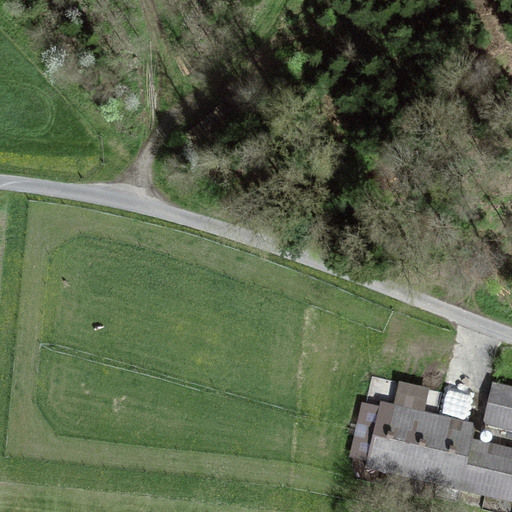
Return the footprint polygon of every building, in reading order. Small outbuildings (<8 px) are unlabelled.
[(511,447),(472,440),(476,424),(424,412),(429,387),(402,381),(396,404),(380,401),(366,464),(462,486),(511,496),(511,447)] [(511,386),(495,383),(487,420),(511,425),(511,386)] [(452,388),(449,390),(448,395),(450,398),(453,401),(458,402),(461,400),(463,397),(464,393),(462,388),(458,386),(454,386),(452,388)] [(470,392),(467,396),(466,400),(467,403),(470,406),(473,407),(476,407),(480,405),(482,402),(482,397),(480,393),(478,392),(474,391),(470,392)] [(488,425),(486,428),(486,432),(488,434),(491,434),(494,432),(495,428),(493,426),(491,425),(488,425)] [(500,428),(498,430),(498,434),(500,436),(503,436),(507,434),(507,430),(505,428),(503,427),(500,428)]
